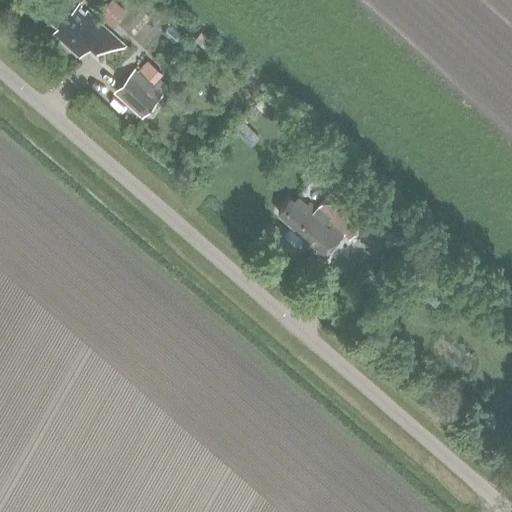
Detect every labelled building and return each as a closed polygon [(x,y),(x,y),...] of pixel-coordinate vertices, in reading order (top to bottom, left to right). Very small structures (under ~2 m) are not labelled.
[(114,27),(127,12),(113,0),(109,0),(99,12),(97,15),(113,28),(114,27)] [(91,45),(96,50),(127,47),(80,5),(76,10),(66,2),(60,7),(55,3),(44,14),(50,19),(46,23),(56,32),(54,34),(80,57),(91,45)] [(211,40),(201,32),(194,42),(204,50),(211,40)] [(147,61),(139,70),(154,83),(162,74),(147,61)] [(136,69),(115,94),(145,119),(171,87),(161,79),(156,86),(136,69)] [(280,216),(293,227),(284,238),(297,249),(304,241),(307,244),(305,246),(321,259),(342,235),(348,240),(371,213),(337,184),(314,211),(309,206),(307,209),(299,202),(295,206),(291,203),(280,216)] [(383,261),(364,285),(391,307),(410,284),(418,290),(430,276),(410,258),(397,273),(383,261)]
